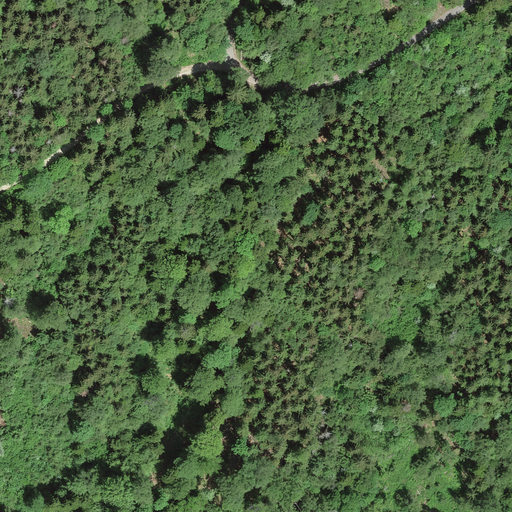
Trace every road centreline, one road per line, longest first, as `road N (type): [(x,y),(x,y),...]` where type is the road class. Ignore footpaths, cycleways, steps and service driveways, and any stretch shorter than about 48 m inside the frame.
road 1 (unclassified): [(466,0),(352,77),(278,92),(239,91),(217,65),(245,0)]
road 2 (track): [(0,186),(117,104),(217,65)]
